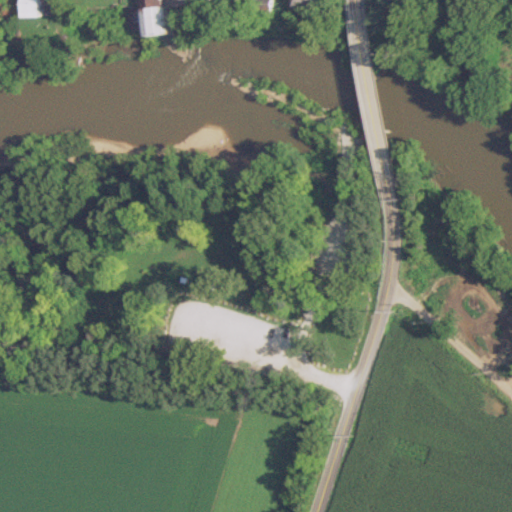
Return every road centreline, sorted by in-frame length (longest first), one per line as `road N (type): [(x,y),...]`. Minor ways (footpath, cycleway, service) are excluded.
road 1 (residential): [(312,511),(385,286),(393,216),(388,178)]
road 2 (residential): [(388,178),(357,8)]
road 3 (residential): [(385,286),(511,393)]
